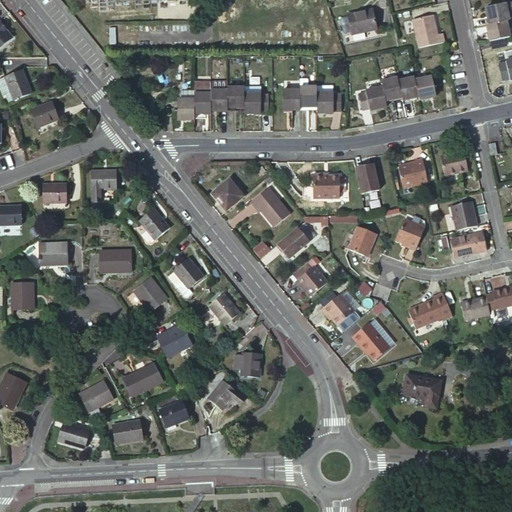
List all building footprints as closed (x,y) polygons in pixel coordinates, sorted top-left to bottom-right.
[(490,22),(505,18),(508,18),(504,1),(486,5),(490,22)] [(375,25),(371,6),(344,12),(348,31),(375,25)] [(344,12),(339,13),(344,32),(348,31),(344,12)] [(438,33),(434,14),(414,19),(420,47),(444,42),(442,33),(438,33)] [(490,40),(509,35),(507,27),(511,25),(511,16),(508,18),(505,18),(490,22),(486,23),(490,40)] [(0,23),(0,50),(14,39),(1,23),(0,24),(0,23)] [(511,81),(507,61),(499,62),(503,82),(511,81)] [(32,94),(23,70),(5,77),(13,100),(32,94)] [(13,100),(5,77),(0,78),(0,87),(3,95),(5,94),(8,103),(13,100)] [(381,81),(382,89),(385,101),(401,98),(398,81),(397,78),(381,81)] [(398,81),(401,98),(402,101),(418,97),(415,81),(414,78),(398,81)] [(433,78),(415,81),(418,97),(419,101),(437,97),(433,78)] [(193,92),(193,95),(211,94),(211,91),(211,84),(193,84),(193,92)] [(301,87),(301,90),(301,106),(318,106),(318,93),(318,87),(310,87),(301,87)] [(228,108),(245,108),(245,94),(245,88),(228,88),(228,91),(228,108)] [(382,89),(366,92),(370,110),(371,111),(386,107),(385,101),(382,89)] [(284,110),(301,109),(301,106),(301,90),(284,90),(284,110)] [(228,108),(228,91),(211,91),(211,94),(211,111),(228,110),(228,108)] [(193,95),(193,92),(179,92),(179,101),(193,101),(193,95)] [(370,110),(366,92),(359,93),(363,111),(370,110)] [(255,94),(245,94),(245,108),(245,114),(262,113),(270,113),(270,93),(255,94)] [(336,112),(335,93),(318,93),(318,106),(318,109),(318,113),(336,112)] [(193,114),(211,114),(211,111),(211,94),(193,95),(193,101),(193,114)] [(194,121),(193,114),(193,101),(179,101),(176,101),(176,121),(194,121)] [(61,122),(55,106),(32,115),(39,131),(61,122)] [(500,152),(497,141),(491,143),(494,153),(500,152)] [(470,170),(466,151),(443,157),(447,175),(470,170)] [(430,183),(425,157),(416,158),(416,160),(400,164),(406,188),(430,183)] [(358,167),(364,193),(381,189),(377,169),(368,170),(367,165),(358,167)] [(116,187),(116,169),(91,169),(91,187),(116,187)] [(314,197),(324,197),(324,176),(323,173),(314,174),(314,197)] [(232,207),(250,192),(235,174),(217,189),(232,207)] [(271,176),(266,180),(270,185),(275,181),(271,176)] [(324,197),(338,198),(338,176),(328,176),(324,176),(324,197)] [(67,203),(67,184),(42,184),(42,202),(67,203)] [(265,202),(267,205),(280,221),(290,213),(269,188),(258,197),(263,203),(265,202)] [(451,204),(457,228),(478,223),(472,199),(451,204)] [(0,226),(21,227),(21,209),(0,208),(0,226)] [(156,240),(170,228),(155,208),(141,220),(156,240)] [(415,248),(422,225),(402,218),(395,240),(408,244),(407,245),(415,248)] [(315,239),(304,224),(283,242),(288,248),(292,245),(298,252),(315,239)] [(370,248),(375,233),(356,227),(349,250),(364,255),(367,247),(370,248)] [(488,245),(483,227),(452,235),(456,253),(488,245)] [(262,239),(252,249),(261,258),(271,249),(262,239)] [(68,263),(69,245),(36,244),(26,251),(36,266),(43,262),(68,263)] [(292,245),(288,248),(294,256),(298,252),(292,245)] [(132,269),(132,250),(102,251),(103,270),(132,269)] [(313,269),(326,285),(329,282),(317,266),(320,264),(315,258),(296,274),(300,279),(313,269)] [(191,290),(206,279),(192,261),(177,272),(185,283),(191,290)] [(326,285),(313,269),(300,279),(298,281),(303,287),(305,286),(312,296),(326,285)] [(167,300),(151,278),(135,289),(150,311),(167,300)] [(367,282),(362,287),(367,294),(373,289),(367,282)] [(488,292),(491,305),(501,303),(511,300),(511,282),(495,287),(495,288),(488,290),(488,292)] [(185,283),(179,287),(186,298),(189,298),(194,294),(191,290),(185,283)] [(33,310),(33,285),(14,286),(15,311),(33,310)] [(448,317),(442,291),(432,293),(433,296),(406,303),(410,322),(438,316),(438,319),(448,317)] [(331,312),(334,316),(340,323),(357,309),(343,292),(324,308),(329,314),(331,312)] [(491,305),(488,292),(462,298),(466,314),(491,308),(491,305)] [(228,327),(242,315),(227,296),(212,308),(228,327)] [(377,315),(385,308),(381,302),(372,309),(377,315)] [(375,318),(370,323),(389,346),(395,342),(375,318)] [(361,342),(370,352),(374,358),(389,346),(370,323),(353,336),(359,344),(361,342)] [(170,363),(191,347),(180,332),(159,349),(170,363)] [(361,342),(359,344),(367,354),(370,352),(361,342)] [(262,362),(243,360),(243,363),(242,376),(241,383),(259,386),(262,362)] [(243,363),(236,362),(234,376),(242,376),(243,363)] [(61,384),(68,377),(61,370),(55,376),(61,384)] [(0,401),(14,408),(27,381),(9,373),(0,392),(0,401)] [(131,406),(160,390),(152,374),(122,390),(131,406)] [(436,410),(442,383),(408,375),(404,394),(426,399),(425,407),(436,410)] [(88,410),(112,396),(103,380),(79,393),(88,410)] [(238,411),(245,403),(223,386),(208,405),(224,417),(232,406),(238,411)] [(263,409),(268,404),(263,399),(258,404),(263,409)] [(188,427),(180,410),(158,421),(166,437),(188,427)] [(86,446),(89,430),(63,424),(60,440),(86,446)] [(142,440),(140,424),(112,429),(115,445),(142,440)]
